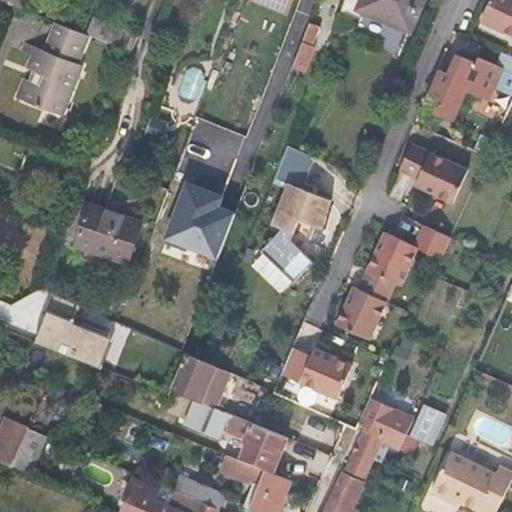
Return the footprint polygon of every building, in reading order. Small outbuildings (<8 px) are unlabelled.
[(423,0),(345,0),(340,14),(357,21),(361,11),(411,31),(423,0)] [(511,0),(491,0),(481,24),(511,37),(511,34),(511,0)] [(39,44),(30,67),(36,69),(32,79),(27,77),(18,98),(62,115),(84,63),(77,60),(87,34),(56,22),(47,48),(39,44)] [(310,24),(292,68),(301,71),(319,27),(310,24)] [(108,29),(104,41),(131,52),(136,39),(108,29)] [(30,67),(39,44),(26,40),(22,50),(30,53),(25,65),(30,67)] [(496,68),(481,100),(486,102),(502,69),(511,74),(511,57),(503,53),(496,68)] [(442,73),(429,103),(440,108),(437,114),(453,121),(466,93),(481,100),(496,68),(478,59),(476,64),(458,56),(449,75),(442,73)] [(180,96),(196,100),(203,70),(187,66),(180,96)] [(426,109),(437,115),(437,114),(440,108),(429,103),(426,109)] [(437,115),(426,109),(418,126),(429,132),(437,115)] [(413,188),(436,198),(452,163),(412,144),(400,170),(417,179),(413,188)] [(452,163),(436,198),(451,206),(468,170),(452,163)] [(322,229),(332,197),(283,183),(271,225),(255,277),(298,290),(310,251),(290,245),(297,222),(322,229)] [(141,225),(88,207),(76,247),(127,266),(141,225)] [(414,246),(397,283),(400,285),(417,247),(442,258),(450,241),(422,228),(414,246)] [(395,283),(397,283),(414,246),(385,232),(360,289),(354,286),(336,325),(370,341),(395,283)] [(164,264),(158,288),(187,296),(194,272),(164,264)] [(293,348),(283,372),(339,397),(352,366),(315,349),(312,357),(293,348)] [(397,349),(389,364),(404,373),(412,357),(397,349)] [(187,352),(172,389),(215,406),(227,377),(214,370),(211,375),(196,368),(199,359),(187,352)] [(372,458),(382,462),(390,445),(400,451),(414,420),(393,410),(395,406),(372,396),(359,423),(368,426),(350,469),(364,476),(372,458)] [(412,435),(433,444),(447,414),(425,404),(412,435)] [(233,417),(210,408),(205,422),(228,431),(233,417)] [(0,429),(0,461),(13,467),(20,451),(29,429),(5,418),(0,429)] [(254,423),(239,460),(272,473),(288,437),(254,423)] [(49,437),(29,429),(20,451),(40,460),(49,437)] [(40,460),(20,451),(13,467),(33,476),(40,460)] [(511,471),(501,466),(497,474),(452,452),(432,493),(450,501),(452,498),(479,511),(478,511),(480,511),(497,511),(511,482),(511,471)] [(279,511),(292,481),(272,473),(239,460),(228,455),(222,471),(260,487),(251,509),(258,511),(279,511)] [(190,472),(180,494),(219,510),(225,496),(200,485),(203,478),(190,472)] [(350,511),(364,482),(344,473),(326,511),(350,511)] [(217,511),(219,510),(180,494),(175,492),(169,506),(154,500),(158,490),(134,480),(126,501),(134,504),(131,511),(217,511)]
